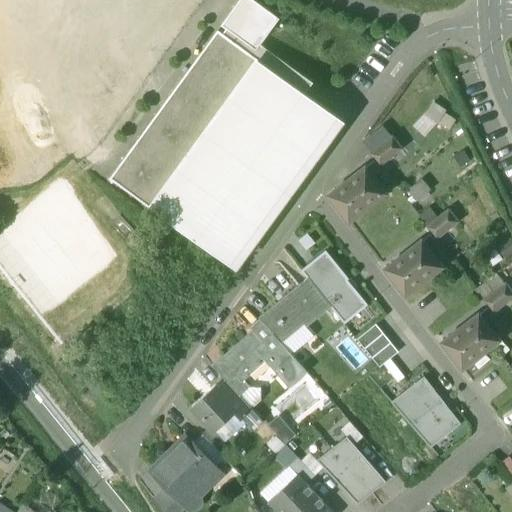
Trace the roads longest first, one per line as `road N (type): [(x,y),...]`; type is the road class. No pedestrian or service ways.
road 1 (residential): [(311,190),(496,433),(394,511)]
road 2 (unclassified): [(311,190),(116,451)]
road 3 (unclassified): [(489,22),(414,48),(311,190)]
